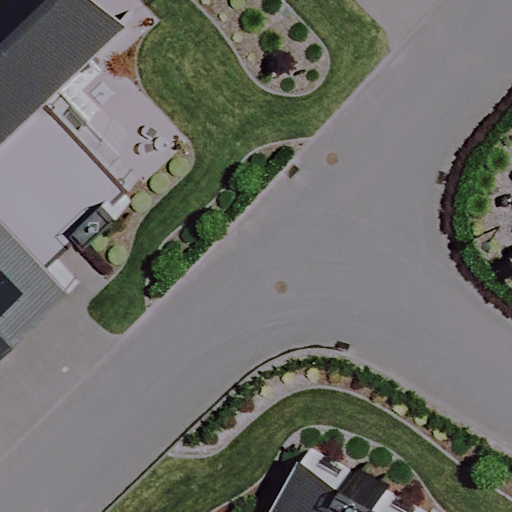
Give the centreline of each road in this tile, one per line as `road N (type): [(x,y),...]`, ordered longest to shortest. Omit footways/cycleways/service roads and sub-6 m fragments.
road 1 (residential): [(18,511),(294,250)]
road 2 (residential): [(294,250),(511,5)]
road 3 (residential): [(294,250),(511,392)]
